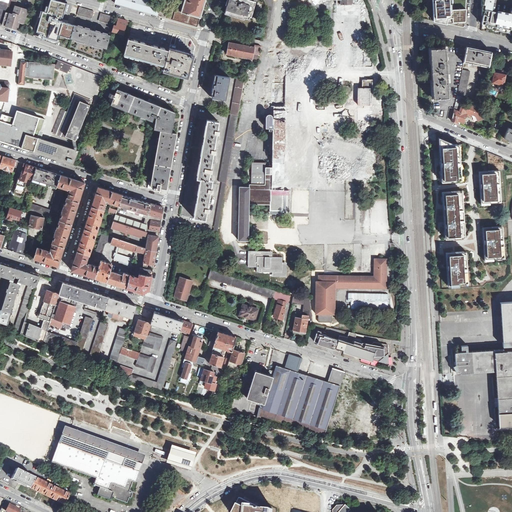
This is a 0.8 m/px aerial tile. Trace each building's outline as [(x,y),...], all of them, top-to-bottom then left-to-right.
[(0,0),(0,24),(2,25),(8,3),(1,0),(0,0)] [(8,0),(8,3),(2,25),(12,28),(13,26),(15,26),(16,27),(18,27),(20,23),(21,20),(24,21),(25,17),(27,17),(29,10),(16,6),(17,0),(8,0)] [(36,0),(34,10),(45,13),(49,0),(36,0)] [(34,10),(34,12),(42,14),(47,16),(52,0),(49,0),(45,13),(34,10)] [(67,15),(70,4),(54,0),(52,0),(47,16),(42,14),(37,33),(41,34),(43,35),(42,37),(55,41),(57,41),(58,36),(70,39),(70,38),(74,25),(59,21),(60,19),(60,18),(62,18),(64,14),(67,15)] [(146,0),(115,0),(115,3),(157,15),(160,8),(161,4),(146,0)] [(181,12),(200,17),(200,18),(204,3),(205,0),(184,0),(181,12)] [(228,0),(225,12),(249,19),(250,17),(254,1),(250,0),(228,0)] [(456,0),(432,0),(433,21),(465,27),(466,9),(457,9),(456,0)] [(511,7),(511,8),(511,9),(510,13),(493,9),(495,3),(493,3),(493,2),(491,1),(491,2),(482,1),(482,15),(482,16),(483,16),(481,24),(482,24),(481,31),(511,37),(511,34),(511,7)] [(164,17),(172,20),(175,10),(162,6),(162,8),(160,8),(157,15),(164,17)] [(94,11),(79,7),(77,15),(92,19),(94,11)] [(172,20),(179,21),(181,12),(175,10),(172,20)] [(181,12),(179,21),(197,27),(200,18),(200,17),(181,12)] [(115,17),(101,13),(99,21),(113,25),(115,18),(115,17)] [(123,20),(121,19),(121,22),(119,21),(118,21),(117,26),(114,25),(112,31),(123,34),(125,27),(127,21),(126,21),(123,20)] [(74,25),(70,38),(71,38),(80,41),(98,46),(106,48),(107,48),(110,35),(74,25)] [(158,47),(157,47),(150,45),(147,44),(139,41),(137,41),(128,38),(124,53),(125,53),(133,56),(134,56),(136,57),(153,61),(153,62),(155,62),(156,62),(156,63),(164,65),(165,65),(169,50),(162,48),(158,47)] [(252,59),(252,58),(254,48),(248,46),(245,46),(229,43),(227,54),(252,59)] [(252,58),(259,59),(261,46),(255,45),(254,48),(252,58)] [(433,98),(448,97),(445,47),(430,48),(433,98)] [(491,52),(467,47),(464,61),(489,66),(491,52)] [(182,75),(184,76),(187,76),(193,55),(190,55),(188,54),(187,53),(186,53),(186,54),(176,51),(176,50),(175,50),(170,48),(169,48),(169,50),(165,65),(164,67),(163,70),(170,72),(171,72),(176,73),(182,75)] [(7,51),(0,49),(0,64),(11,66),(13,52),(7,51)] [(57,65),(54,65),(54,68),(68,73),(69,71),(71,72),(73,66),(59,61),(57,65)] [(54,65),(21,62),(20,70),(18,70),(18,76),(19,76),(18,85),(24,85),(25,76),(29,76),(29,77),(53,80),(54,68),(54,65)] [(474,99),(482,100),(488,71),(480,69),(474,99)] [(457,95),(461,96),(465,97),(470,72),(462,70),(457,95)] [(494,72),(493,82),(498,84),(498,85),(498,86),(497,87),(498,88),(499,89),(499,91),(500,91),(501,91),(502,91),(503,91),(504,90),(505,90),(505,89),(506,88),(506,86),(503,86),(506,75),(494,72)] [(215,80),(214,80),(212,89),(212,91),(213,91),(212,97),(226,99),(230,77),(216,75),(215,80)] [(237,78),(231,114),(238,116),(240,102),(245,79),(237,78)] [(357,88),(357,121),(370,121),(371,80),(363,80),(363,88),(357,88)] [(0,100),(7,101),(8,100),(9,88),(1,87),(0,87),(0,100)] [(160,130),(171,132),(172,129),(175,112),(163,107),(128,93),(121,90),(118,89),(117,89),(116,91),(113,98),(111,104),(152,121),(154,117),(156,118),(155,123),(154,129),(160,130)] [(81,101),(90,105),(92,100),(76,94),(68,113),(63,110),(53,134),(73,142),(73,139),(66,136),(63,135),(78,100),(81,101)] [(75,140),(90,105),(81,101),(66,136),(73,139),(75,140)] [(451,121),(459,124),(460,122),(464,123),(467,115),(470,116),(473,115),(476,116),(481,114),(479,109),(480,107),(474,104),(467,108),(462,106),(460,112),(454,110),(451,121)] [(0,120),(0,141),(34,152),(44,119),(16,110),(12,124),(0,120)] [(238,116),(231,114),(219,181),(222,182),(213,231),(218,231),(226,188),(230,160),(238,116)] [(194,217),(205,219),(207,212),(208,212),(209,208),(207,207),(210,192),(212,192),(213,189),(211,188),(212,180),(209,180),(210,172),(212,172),(212,169),(211,169),(213,153),(215,153),(216,150),(214,150),(217,134),(219,134),(219,130),(218,130),(219,122),(207,120),(205,130),(202,149),(199,168),(197,178),(200,179),(199,189),(195,208),(194,217)] [(177,133),(171,132),(160,130),(150,186),(154,187),(154,189),(154,190),(157,189),(159,191),(159,190),(160,189),(160,188),(167,189),(175,141),(176,139),(176,137),(176,135),(177,134),(177,133)] [(439,139),(441,175),(443,175),(444,181),(450,181),(450,182),(461,181),(459,144),(457,144),(456,139),(443,134),(441,139),(439,139)] [(73,164),(79,150),(76,150),(73,149),(45,140),(39,138),(37,142),(34,152),(71,164),(73,164)] [(439,139),(441,139),(438,138),(441,182),(450,182),(450,181),(444,181),(443,175),(441,175),(439,139)] [(488,171),(496,170),(499,170),(504,170),(503,158),(487,152),(488,171)] [(3,156),(0,167),(4,168),(3,170),(8,172),(9,170),(12,171),(13,167),(16,168),(18,161),(3,156)] [(32,179),(36,167),(33,166),(25,163),(22,171),(24,171),(21,179),(18,178),(13,177),(10,189),(15,191),(14,193),(23,196),(24,193),(31,195),(32,179)] [(272,192),(272,175),(266,175),(266,163),(252,163),(251,185),(250,185),(250,187),(250,205),(270,205),(270,196),(268,196),(268,192),(270,192),(272,192)] [(57,186),(61,175),(55,173),(36,167),(32,179),(39,182),(39,183),(56,189),(57,186)] [(499,202),(496,170),(488,171),(488,172),(479,172),(481,203),(490,202),(490,203),(499,202)] [(488,172),(488,171),(478,171),(480,204),(490,203),(490,202),(481,203),(479,172),(488,172)] [(67,199),(79,202),(82,190),(85,182),(61,175),(57,186),(67,189),(68,188),(70,189),(67,199)] [(119,206),(122,195),(108,190),(98,187),(96,194),(92,206),(103,210),(106,201),(109,202),(119,206)] [(250,205),(250,187),(240,187),(238,240),(248,241),(250,205)] [(30,203),(29,210),(44,216),(55,219),(63,193),(56,191),(50,210),(30,203)] [(454,238),(447,238),(447,231),(445,232),(443,193),(451,192),(451,191),(441,192),(445,239),(454,238)] [(451,192),(443,193),(445,232),(447,231),(447,238),(454,238),(463,238),(460,191),(451,191),(451,192)] [(127,196),(122,195),(119,206),(118,208),(121,209),(147,217),(148,214),(151,204),(150,203),(147,202),(146,202),(143,201),(142,201),(139,200),(137,199),(135,198),(127,196)] [(270,205),(270,211),(282,211),(282,196),(276,196),(270,196),(270,205)] [(60,221),(71,224),(75,213),(79,202),(67,199),(67,198),(64,208),(63,208),(62,212),(63,212),(60,221)] [(155,205),(151,204),(148,214),(155,217),(162,218),(163,207),(159,206),(157,206),(155,205)] [(103,210),(92,206),(88,218),(85,229),(96,232),(99,223),(100,224),(102,219),(101,219),(104,210),(103,210)] [(22,211),(18,210),(10,208),(7,218),(12,220),(12,218),(19,220),(22,211)] [(44,218),(32,215),(29,227),(42,229),(44,218)] [(116,215),(114,221),(142,230),(144,224),(116,215)] [(147,217),(144,224),(142,230),(146,232),(149,232),(153,219),(147,217)] [(161,221),(162,218),(155,217),(153,218),(153,219),(149,232),(159,236),(159,235),(159,232),(159,230),(160,228),(160,225),(161,223),(161,221)] [(53,243),(64,247),(68,236),(71,224),(60,221),(57,230),(56,229),(54,234),(55,234),(52,243),(53,243)] [(114,221),(111,229),(124,233),(128,234),(140,238),(141,235),(143,236),(143,235),(148,236),(148,235),(158,237),(158,236),(159,236),(149,232),(146,232),(142,230),(114,221)] [(503,226),(482,227),(484,262),(493,261),(493,259),(505,258),(503,226)] [(96,232),(85,229),(81,240),(77,251),(88,255),(89,255),(92,245),(93,246),(94,242),(93,242),(96,232)] [(15,231),(9,250),(12,251),(18,253),(25,255),(27,234),(15,231)] [(137,245),(102,234),(94,256),(94,258),(100,260),(105,245),(107,243),(135,252),(137,245)] [(147,245),(146,248),(146,249),(156,251),(157,244),(158,237),(148,235),(148,236),(147,241),(147,243),(147,245)] [(37,247),(34,258),(58,266),(60,258),(64,247),(53,243),(50,253),(47,252),(48,251),(37,247)] [(146,248),(137,245),(135,252),(141,253),(141,255),(145,256),(146,249),(146,248)] [(146,249),(145,256),(143,265),(147,266),(148,263),(154,264),(155,257),(156,251),(146,249)] [(74,262),(71,270),(95,278),(99,267),(89,264),(88,265),(85,264),(88,255),(77,251),(74,262)] [(266,251),(252,251),(252,253),(249,253),(249,267),(257,267),(257,272),(272,272),(282,272),(282,262),(282,257),(272,257),(272,254),(266,252),(266,251)] [(465,284),(463,251),(455,252),(455,253),(446,253),(448,284),(457,283),(457,284),(465,284)] [(455,253),(455,252),(445,253),(447,285),(457,284),(457,283),(448,284),(446,253),(455,253)] [(132,266),(134,259),(116,253),(115,254),(114,254),(112,258),(114,259),(113,260),(119,261),(132,266)] [(319,275),(319,281),(335,282),(335,288),(387,288),(387,259),(375,259),(374,276),(356,276),(319,275)] [(99,267),(95,278),(104,280),(107,281),(109,273),(110,271),(112,264),(109,263),(101,261),(99,267)] [(0,264),(0,274),(3,276),(7,277),(11,279),(21,282),(25,283),(29,284),(35,287),(37,283),(39,274),(29,271),(11,265),(1,262),(0,264)] [(287,262),(282,262),(282,272),(272,272),(272,276),(287,277),(287,262)] [(130,275),(126,288),(127,288),(143,293),(149,289),(153,269),(140,267),(138,277),(137,277),(130,275)] [(275,291),(211,270),(210,270),(208,278),(273,298),(275,291)] [(110,271),(109,273),(107,281),(126,288),(130,275),(123,272),(122,275),(110,271)] [(193,281),(180,277),(174,296),(187,300),(193,281)] [(0,321),(8,324),(19,289),(20,285),(21,282),(11,279),(10,281),(8,286),(1,308),(0,311),(0,321)] [(335,282),(319,281),(316,281),(316,314),(319,314),(332,315),(335,315),(335,288),(335,282)] [(59,293),(59,294),(78,300),(82,301),(86,289),(63,282),(59,293)] [(14,330),(20,333),(24,322),(25,318),(27,311),(35,287),(29,284),(14,330)] [(86,289),(82,301),(105,309),(109,297),(86,289)] [(44,301),(55,305),(59,294),(47,290),(44,301)] [(293,297),(275,291),(273,298),(292,304),(292,303),(293,297)] [(78,300),(59,294),(55,305),(51,318),(70,324),(78,300)] [(384,302),(384,294),(347,294),(347,309),(384,309),(384,302)] [(111,297),(109,297),(105,309),(107,310),(109,310),(132,317),(134,313),(136,305),(111,297)] [(310,298),(293,297),(292,303),(304,304),(302,318),(308,319),(308,320),(313,321),(310,298)] [(38,341),(43,343),(47,331),(49,323),(51,318),(55,305),(44,301),(39,318),(44,319),(41,328),(38,341)] [(495,355),(511,354),(511,302),(500,303),(503,349),(494,350),(495,355)] [(286,307),(277,304),(274,316),(283,318),(286,307)] [(258,309),(243,305),(239,316),(254,321),(258,309)] [(102,316),(103,314),(84,308),(84,310),(102,316)] [(132,317),(109,310),(108,315),(109,317),(130,324),(131,319),(132,317)] [(154,311),(151,323),(151,324),(172,331),(179,333),(180,330),(183,321),(183,320),(178,319),(178,320),(176,319),(159,314),(160,313),(154,311)] [(79,336),(87,339),(93,319),(86,317),(79,336)] [(308,319),(302,318),(296,317),(293,330),(301,331),(301,333),(306,334),(308,320),(308,319)] [(70,324),(51,318),(49,323),(62,327),(62,326),(69,329),(70,324)] [(151,324),(151,323),(139,319),(138,322),(134,335),(146,339),(147,335),(151,324)] [(189,333),(192,323),(183,321),(180,330),(189,333)] [(24,322),(20,333),(38,341),(41,328),(24,322)] [(96,364),(108,324),(101,322),(88,361),(96,364)] [(120,328),(107,368),(114,371),(116,364),(120,354),(122,347),(127,331),(120,328)] [(323,344),(325,337),(324,336),(325,331),(318,329),(314,341),(318,342),(323,344)] [(43,343),(74,355),(78,342),(47,331),(43,343)] [(224,348),(232,351),(236,337),(218,331),(214,345),(224,348)] [(338,336),(337,339),(334,347),(339,349),(343,350),(354,354),(359,340),(354,338),(354,336),(360,337),(360,335),(347,332),(346,337),(338,336)] [(147,335),(146,339),(146,341),(145,340),(143,345),(159,350),(163,337),(150,333),(149,336),(147,335)] [(203,339),(192,335),(191,337),(189,345),(200,349),(200,348),(203,339)] [(74,355),(80,358),(87,339),(79,336),(78,342),(74,355)] [(337,339),(325,337),(323,344),(334,347),(337,339)] [(162,390),(177,341),(170,340),(157,382),(132,375),(129,376),(129,378),(128,380),(162,390)] [(389,363),(388,346),(371,342),(371,345),(364,343),(363,347),(360,346),(361,342),(359,340),(354,354),(366,358),(372,359),(377,361),(389,363)] [(188,346),(184,359),(191,361),(195,362),(197,356),(200,349),(189,345),(188,346)] [(223,351),(224,348),(214,345),(211,353),(212,354),(223,357),(225,351),(223,351)] [(511,425),(511,354),(495,355),(494,350),(468,351),(468,345),(461,346),(461,350),(465,349),(466,352),(455,352),(456,366),(456,374),(496,371),(499,426),(511,425)] [(122,347),(120,354),(138,360),(140,354),(140,353),(122,347)] [(233,349),(230,361),(241,364),(244,353),(233,349)] [(140,354),(138,360),(135,366),(146,369),(148,371),(152,372),(157,358),(152,357),(150,357),(140,354)] [(212,354),(209,363),(221,367),(224,357),(223,357),(212,354)] [(301,358),(290,354),(285,368),(297,372),(300,361),(301,358)] [(203,364),(205,358),(197,356),(195,362),(203,364)] [(184,359),(182,366),(185,367),(187,362),(190,363),(191,361),(184,359)] [(228,363),(228,365),(240,369),(241,364),(230,361),(229,360),(228,363)] [(187,362),(185,367),(182,377),(187,379),(189,373),(192,364),(190,363),(187,362)] [(114,371),(129,376),(132,375),(134,370),(116,364),(114,371)] [(264,404),(263,409),(262,409),(283,416),(294,419),(304,423),(317,427),(326,430),(344,374),(328,382),(297,372),(285,368),(276,365),(275,368),(275,371),(264,403),(264,404)] [(328,382),(344,374),(345,372),(333,368),(328,382)] [(200,380),(211,383),(214,372),(204,369),(201,376),(200,380)] [(267,376),(266,376),(256,372),(248,397),(258,400),(259,398),(262,399),(261,402),(264,403),(275,371),(269,369),(267,376)] [(245,398),(260,403),(264,404),(264,403),(261,402),(262,399),(259,398),(258,400),(248,397),(256,372),(266,376),(267,374),(254,370),(245,398)] [(187,379),(182,377),(180,382),(188,384),(191,374),(189,373),(187,379)] [(349,391),(369,395),(372,380),(351,376),(349,391)] [(258,410),(257,415),(263,417),(283,423),(284,422),(300,427),(300,426),(308,429),(307,431),(325,434),(325,433),(326,430),(317,427),(304,423),(294,419),(283,416),(262,409),(263,409),(259,408),(258,410)] [(462,435),(492,432),(491,420),(470,423),(469,417),(460,419),(462,435)] [(50,461),(57,463),(67,437),(62,435),(60,434),(50,461)] [(67,437),(57,463),(95,477),(93,484),(100,486),(113,491),(111,496),(127,502),(129,497),(130,497),(131,493),(128,491),(131,482),(132,480),(127,478),(129,474),(133,461),(105,451),(100,449),(74,440),(67,437)] [(193,455),(171,448),(167,460),(189,467),(191,461),(193,455)] [(20,483),(29,487),(34,477),(16,468),(11,478),(20,483)] [(37,492),(46,496),(52,485),(34,477),(29,487),(37,492)] [(63,504),(68,493),(52,485),(46,496),(55,500),(63,504)] [(111,496),(113,491),(100,486),(97,495),(110,499),(111,496)] [(258,506),(241,498),(238,503),(239,504),(235,511),(269,511),(270,508),(261,507),(261,509),(258,508),(258,506)]
